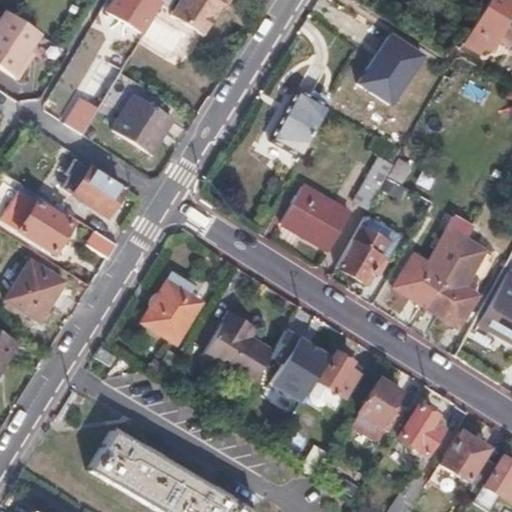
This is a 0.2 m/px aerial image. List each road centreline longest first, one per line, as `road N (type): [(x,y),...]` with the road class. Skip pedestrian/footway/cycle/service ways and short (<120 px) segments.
road 1 (residential): [(164,203),(511,422)]
road 2 (residential): [(164,203),(0,466)]
road 3 (residential): [(293,0),(164,203)]
